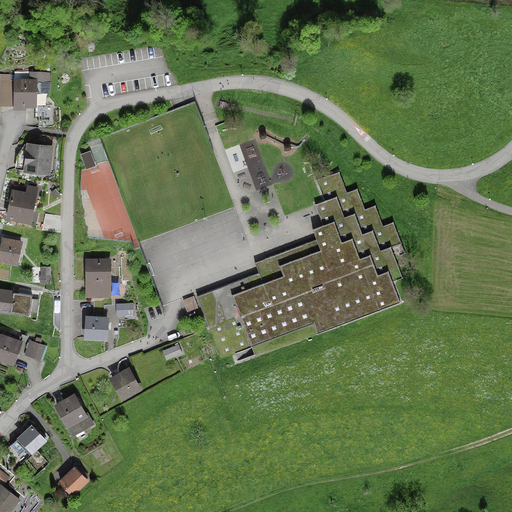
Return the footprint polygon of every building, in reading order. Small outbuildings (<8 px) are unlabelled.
[(35,106),(35,82),(40,82),(40,73),(14,72),(14,108),(24,108),(24,106),(35,106)] [(0,91),(0,92),(10,92),(10,83),(0,83),(0,91)] [(47,173),(50,148),(28,146),(25,171),(47,173)] [(94,166),(89,152),(82,155),(81,158),(86,169),(94,166)] [(268,269),(265,271),(196,297),(208,328),(239,316),(251,347),(312,324),(316,334),(399,303),(391,282),(402,279),(394,258),(404,254),(392,223),(382,227),(374,206),(364,210),(356,189),(346,193),(338,173),(317,181),(325,201),(315,205),(322,226),(312,229),(316,240),(264,259),(268,269)] [(12,192),(7,217),(29,222),(36,189),(26,187),(25,194),(12,192)] [(20,243),(2,240),(0,249),(0,260),(19,265),(21,255),(18,254),(20,243)] [(108,261),(87,261),(86,296),(102,296),(102,282),(108,282),(108,261)] [(41,267),(41,284),(49,284),(49,267),(41,267)] [(0,311),(10,313),(13,293),(0,291),(0,311)] [(194,296),(183,300),(188,312),(198,308),(194,296)] [(124,305),(124,315),(132,315),(132,305),(124,305)] [(106,319),(86,318),(85,337),(105,339),(106,319)] [(0,336),(0,337),(0,358),(12,363),(20,343),(0,336)] [(30,342),(25,355),(39,360),(44,346),(30,342)] [(170,349),(173,356),(180,353),(177,346),(170,349)] [(138,389),(128,370),(111,379),(122,398),(138,389)] [(85,414),(84,415),(74,396),(56,407),(73,436),(92,425),(85,414)] [(44,441),(31,426),(10,446),(19,455),(24,450),(29,455),(44,441)] [(72,495),(86,481),(74,468),(59,482),(72,495)] [(0,484),(0,485),(0,511),(8,511),(18,500),(1,486),(8,478),(0,471),(0,484)]
